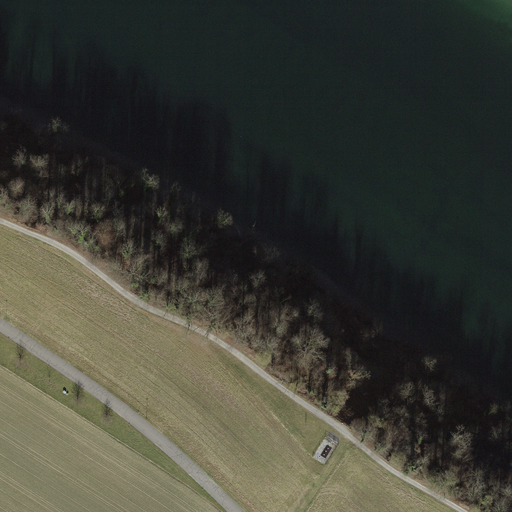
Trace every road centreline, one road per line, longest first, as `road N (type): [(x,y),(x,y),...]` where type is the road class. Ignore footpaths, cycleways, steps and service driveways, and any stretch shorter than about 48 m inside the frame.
road 1 (track): [(0,218),(52,239),(132,298),(209,334),(406,479),(464,511)]
road 2 (residential): [(0,323),(143,425),(236,511)]
